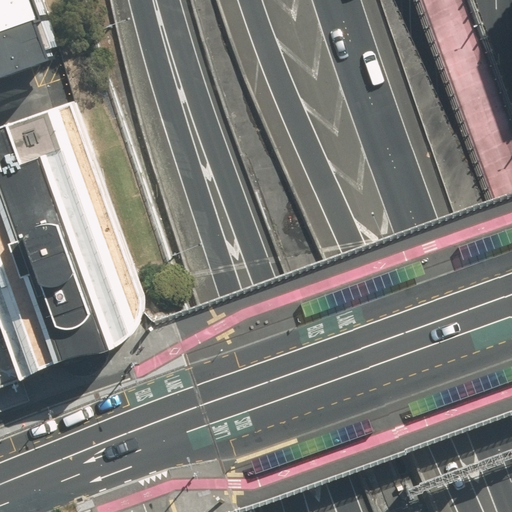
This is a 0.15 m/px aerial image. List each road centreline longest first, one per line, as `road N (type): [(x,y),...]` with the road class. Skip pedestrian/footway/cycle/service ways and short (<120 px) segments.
road 1 (motorway): [(471,511),(292,119),(247,0)]
road 2 (motorway): [(374,0),(376,91),(435,370),(475,511)]
road 3 (motorway): [(414,511),(327,141),(307,0)]
road 4 (motorway): [(511,481),(413,232),(338,0)]
road 5 (motorway): [(426,0),(453,266),(511,484)]
road 6 (secondary): [(124,444),(511,303)]
road 7 (motorway): [(346,511),(207,174)]
road 8 (motorway): [(298,511),(207,174)]
road 9 (motorway): [(207,174),(156,0)]
road 10 (secondary): [(0,487),(124,444)]
road 11 (motorway): [(500,0),(511,120)]
